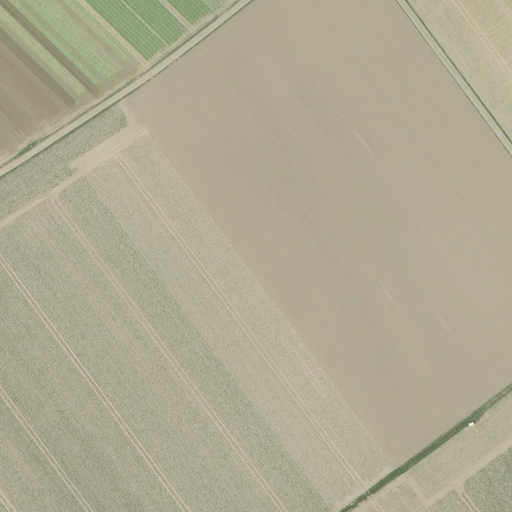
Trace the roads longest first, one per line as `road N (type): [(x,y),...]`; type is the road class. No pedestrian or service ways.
road 1 (track): [(0,172),(246,0)]
road 2 (track): [(346,511),(511,389)]
road 3 (track): [(399,0),(511,152)]
